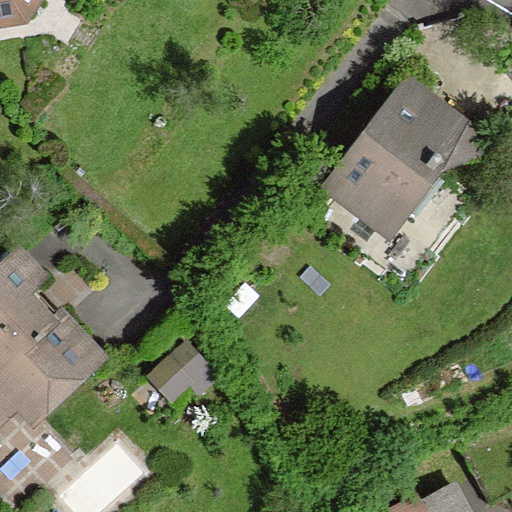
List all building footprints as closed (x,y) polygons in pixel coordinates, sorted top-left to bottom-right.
[(0,0),(0,11),(2,21),(31,16),(42,0),(0,0)] [(338,190),(376,219),(389,201),(408,214),(440,170),(476,154),(467,134),(463,131),(410,93),(338,190)] [(395,233),(408,214),(389,201),(376,219),(395,233)] [(0,428),(21,408),(31,416),(58,391),(66,399),(102,364),(59,318),(48,327),(25,302),(35,293),(41,287),(17,261),(0,277),(0,428)] [(59,318),(35,293),(25,302),(48,327),(59,318)] [(38,425),(66,399),(58,391),(31,416),(38,425)] [(423,511),(419,503),(416,503),(400,511),(423,511)]
